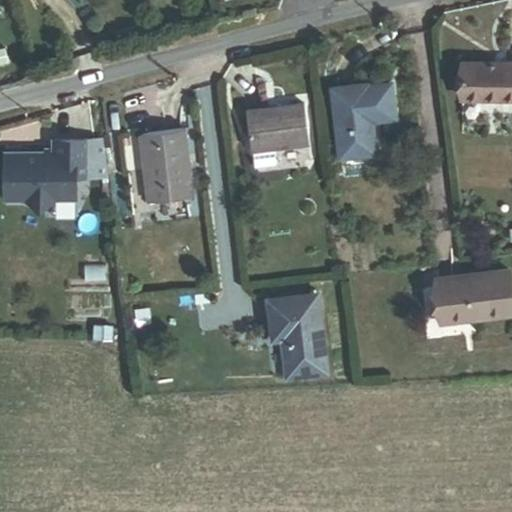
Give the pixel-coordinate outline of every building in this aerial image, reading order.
[(75,61),(96,55),(95,48),(73,54),(75,61)] [(463,99),(511,99),(511,63),(464,63),(463,99)] [(340,158),(375,154),(371,122),(395,119),(391,84),(368,87),(367,85),(332,89),(340,158)] [(276,149),(309,145),(304,105),(247,111),(252,151),(255,151),(276,149)] [(148,201),(192,197),(185,130),(142,134),(148,201)] [(75,200),(75,176),(88,176),(88,142),(54,141),(54,150),(54,154),(45,154),(6,153),(5,199),(26,199),(40,208),(55,199),(75,200)] [(278,163),(276,149),(255,151),(256,166),(278,163)] [(332,277),(330,264),(314,266),(316,279),(332,277)] [(441,323),(511,314),(511,293),(509,270),(436,279),(441,323)] [(288,376),(326,371),(317,295),(269,301),(273,333),(283,332),(291,331),(292,341),(284,342),(288,376)] [(284,342),(292,341),(291,331),(283,332),(283,338),(284,342)]
